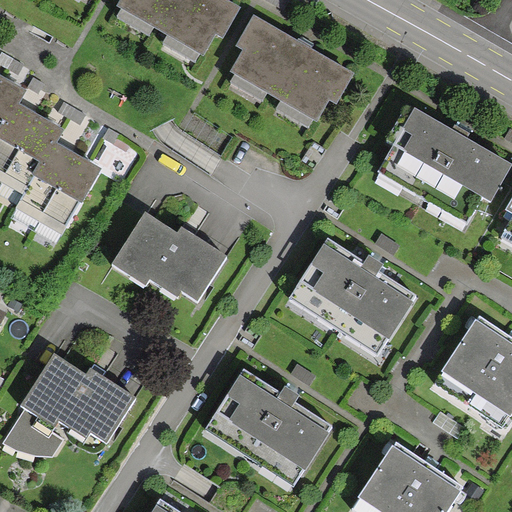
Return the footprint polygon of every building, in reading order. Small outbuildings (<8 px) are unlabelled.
[(220,39),(237,11),(217,0),(119,0),(115,9),(120,12),(113,22),(144,40),(149,31),(164,40),(159,49),(188,66),(194,56),(200,59),(214,36),(220,39)] [(335,107),(351,77),(302,50),(251,21),(234,50),(242,55),(230,76),(232,77),(226,88),(256,105),(261,96),(276,104),(272,112),(306,131),(311,122),(316,125),(328,103),(335,107)] [(0,132),(14,107),(22,93),(16,89),(0,80),(0,132)] [(51,146),(59,132),(47,125),(30,116),(14,107),(0,132),(0,183),(23,196),(51,146)] [(488,201),(507,167),(464,143),(468,136),(462,133),(452,127),(448,134),(405,110),(387,144),(394,148),(377,177),(465,226),(481,197),(488,201)] [(60,237),(96,171),(84,165),(67,155),(51,146),(23,196),(14,212),(60,237)] [(511,198),(504,212),(511,216),(495,245),(511,254),(511,198)] [(195,305),(223,259),(188,238),(177,231),(173,236),(142,217),(110,269),(144,290),(149,283),(177,300),(180,295),(195,305)] [(376,359),(415,299),(379,276),(385,267),(377,262),(367,255),(361,265),(325,243),(287,303),(376,359)] [(157,369),(176,344),(70,284),(27,354),(45,364),(0,440),(0,448),(7,454),(25,459),(48,461),(58,457),(64,447),(51,438),(57,428),(84,443),(90,435),(105,442),(132,399),(97,377),(87,371),(83,376),(54,358),(73,329),(97,331),(157,369)] [(509,414),(511,409),(511,343),(474,318),(441,369),(509,414)] [(294,489),(330,429),(293,407),(298,399),(291,395),(281,388),(276,396),(239,373),(203,433),(294,489)] [(348,511),(444,511),(460,489),(428,468),(391,445),(349,511),(348,511)] [(171,511),(155,502),(148,511),(171,511)]
